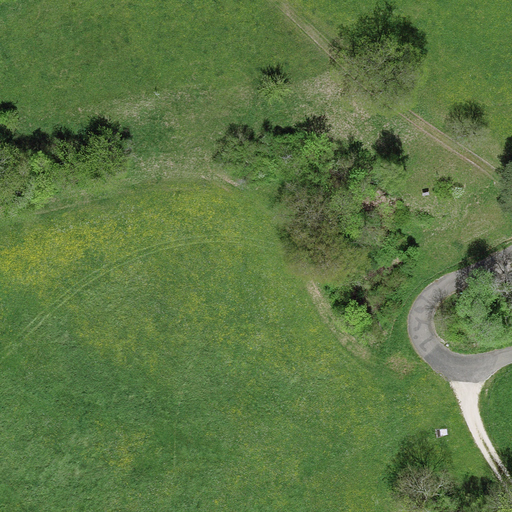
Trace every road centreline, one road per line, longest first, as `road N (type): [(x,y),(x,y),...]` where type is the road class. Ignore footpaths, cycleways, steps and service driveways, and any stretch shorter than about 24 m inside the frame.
road 1 (track): [(511,251),(443,285),(422,306),(418,320),(430,349),(465,368)]
road 2 (track): [(465,368),(484,448),(511,489)]
